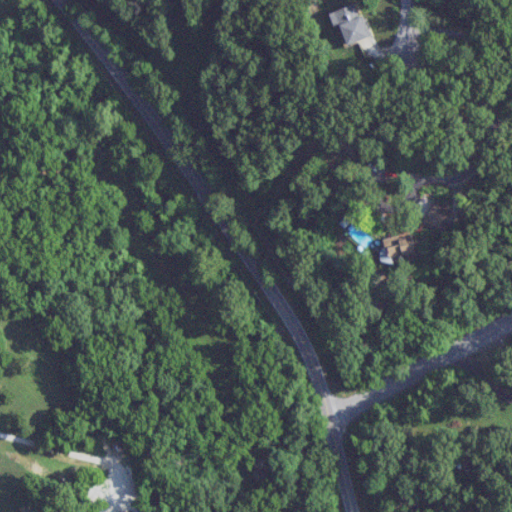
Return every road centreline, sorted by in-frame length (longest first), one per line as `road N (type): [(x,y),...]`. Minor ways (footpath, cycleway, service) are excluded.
road 1 (residential): [(45,0),(162,142),(256,292),(311,359),(342,417),(358,511)]
road 2 (residential): [(342,417),(511,334)]
